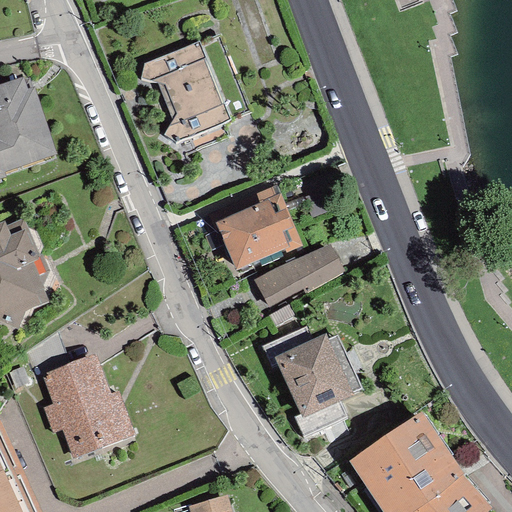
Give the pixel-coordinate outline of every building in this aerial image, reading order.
[(224,107),(206,62),(208,61),(202,45),(146,66),(143,80),(160,85),(175,123),(167,137),(177,144),(232,122),(226,106),(224,107)] [(23,99),(19,88),(0,93),(0,175),(0,176),(0,174),(0,168),(48,152),(30,97),(23,99)] [(222,228),(266,209),(263,202),(276,197),(273,190),(210,216),(216,230),(222,228)] [(313,219),(335,211),(327,190),(306,199),(313,219)] [(266,209),(222,228),(238,267),(283,249),(278,236),(291,231),(285,217),(272,222),(266,209)] [(9,244),(4,230),(0,231),(0,318),(16,326),(21,311),(31,307),(17,270),(35,264),(25,238),(9,244)] [(307,293),(340,275),(330,252),(260,283),(271,305),(305,288),(307,293)] [(273,326),(294,316),(288,306),(268,317),(273,326)] [(281,364),(315,349),(307,331),(264,349),(272,368),(281,364)] [(48,379),(71,370),(59,332),(27,354),(38,383),(48,379)] [(303,415),(339,400),(346,396),(323,345),(315,349),(281,364),(303,415)] [(106,403),(91,362),(71,370),(48,379),(59,408),(48,412),(54,427),(66,423),(77,454),(129,434),(115,399),(106,403)] [(16,388),(29,384),(23,368),(11,373),(16,388)] [(339,400),(303,415),(296,418),(305,439),(348,420),(339,400)] [(386,511),(416,511),(457,479),(460,476),(421,421),(355,465),(386,511)] [(0,485),(12,511),(20,511),(0,466),(0,485)] [(457,479),(416,511),(484,511),(486,511),(457,479)] [(0,511),(12,511),(0,485),(0,511)] [(225,511),(222,501),(194,509),(195,511),(225,511)]
